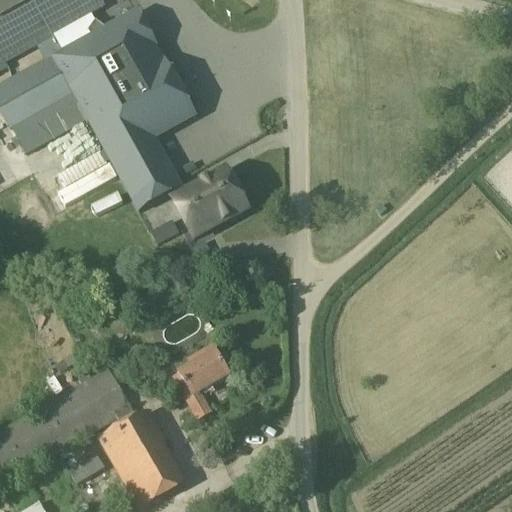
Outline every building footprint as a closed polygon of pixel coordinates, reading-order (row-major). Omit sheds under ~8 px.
[(0,0),(0,75),(6,72),(3,68),(105,11),(98,0),(0,0)] [(45,66),(0,91),(0,114),(10,131),(11,130),(22,150),(83,116),(88,124),(139,216),(181,192),(154,143),(195,120),(164,64),(156,50),(137,15),(105,33),(95,25),(88,36),(91,41),(63,56),(54,40),(36,50),(45,66)] [(225,174),(172,204),(173,206),(194,244),(247,214),(225,174)] [(157,247),(166,243),(160,232),(151,236),(157,247)] [(211,259),(199,265),(204,275),(216,268),(211,259)] [(212,418),(201,397),(229,381),(222,368),(230,364),(219,345),(186,364),(191,371),(178,378),(179,380),(172,383),(197,427),(212,418)] [(117,423),(121,430),(98,443),(136,511),(147,511),(187,489),(163,447),(166,445),(149,414),(136,421),(108,372),(0,434),(0,476),(6,488),(117,423)] [(76,490),(104,474),(96,459),(68,475),(76,490)]
